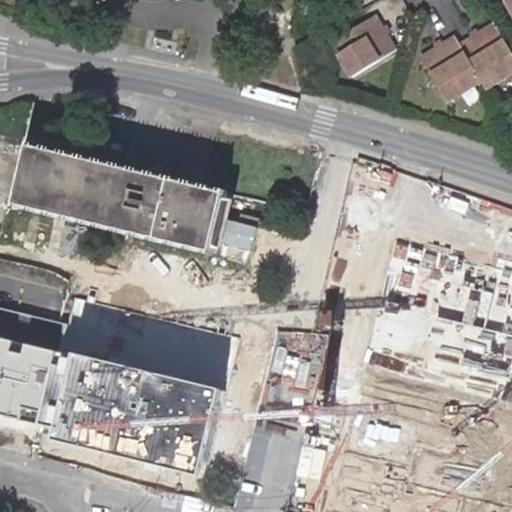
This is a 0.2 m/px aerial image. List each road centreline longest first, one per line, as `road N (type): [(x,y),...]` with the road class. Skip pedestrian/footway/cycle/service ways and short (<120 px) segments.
road 1 (residential): [(0,62),(185,85),(366,129),(511,178)]
road 2 (unknown): [(412,207),(363,452)]
road 3 (unknown): [(280,429),(338,186)]
road 4 (unknown): [(493,229),(436,472)]
road 5 (unknown): [(280,429),(268,486),(355,511)]
